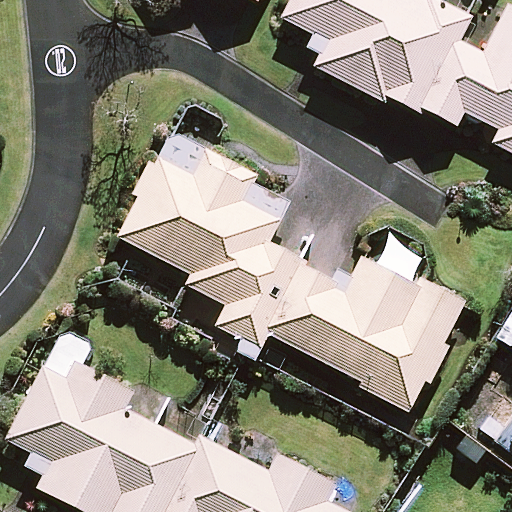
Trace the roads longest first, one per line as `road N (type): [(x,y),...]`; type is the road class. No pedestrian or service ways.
road 1 (unclassified): [(69,65),(136,52),(195,63),(450,212)]
road 2 (unclassified): [(0,303),(55,227),(69,155),(69,65)]
